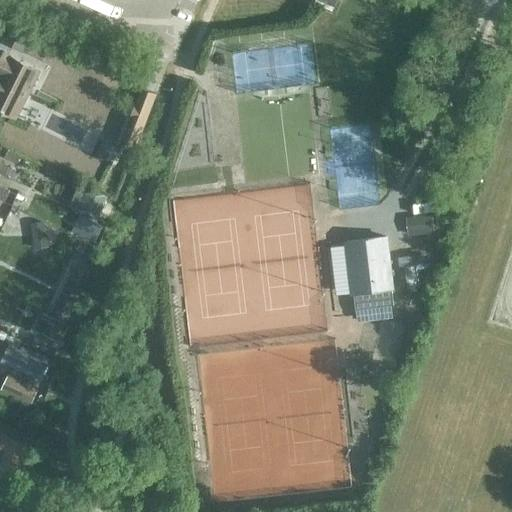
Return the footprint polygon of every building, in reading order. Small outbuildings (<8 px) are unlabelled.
[(0,111),(15,119),(40,70),(3,52),(0,56),(0,111)] [(140,89),(118,146),(133,151),(155,95),(140,89)] [(111,148),(106,158),(113,162),(118,151),(111,148)] [(86,190),(76,211),(96,221),(106,199),(86,190)] [(440,204),(411,208),(412,218),(442,213),(440,204)] [(407,219),(409,235),(433,232),(431,216),(407,219)] [(83,220),(76,236),(94,243),(101,228),(83,220)] [(29,224),(33,249),(48,246),(44,221),(29,224)] [(391,289),(392,289),(386,238),(346,242),(352,294),(353,294),(355,310),(393,306),(391,289)] [(86,281),(70,273),(49,316),(65,323),(86,281)] [(56,320),(45,342),(57,348),(68,325),(56,320)] [(30,334),(26,342),(37,348),(41,339),(30,334)] [(48,358),(10,340),(0,360),(0,361),(38,379),(48,358)] [(7,375),(0,390),(30,404),(38,389),(37,389),(26,384),(7,375)] [(6,414),(2,422),(23,434),(28,426),(6,414)] [(0,436),(0,435),(0,450),(6,453),(0,466),(0,480),(11,484),(25,448),(19,445),(0,436)]
